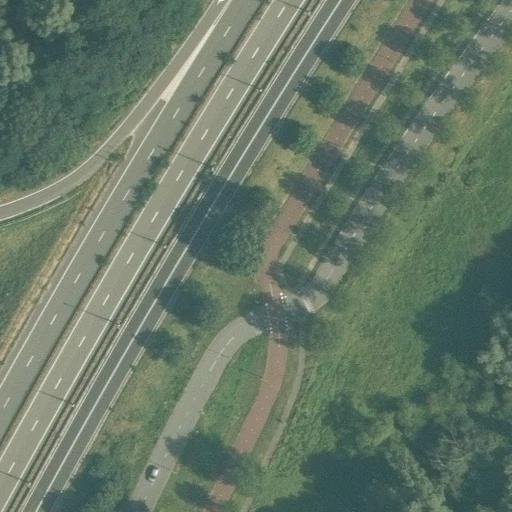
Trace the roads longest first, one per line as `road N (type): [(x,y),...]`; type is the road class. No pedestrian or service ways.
road 1 (unclassified): [(511,12),(427,121),(323,286),(310,323),(302,439)]
road 2 (primary): [(85,323),(291,0)]
road 3 (primary): [(233,0),(43,309)]
road 4 (unclassified): [(302,439),(154,368),(85,323)]
road 5 (unclassified): [(108,380),(204,436),(266,460),(287,456),(302,439)]
